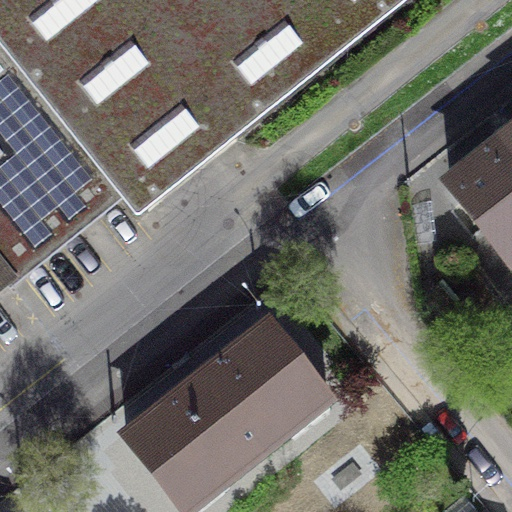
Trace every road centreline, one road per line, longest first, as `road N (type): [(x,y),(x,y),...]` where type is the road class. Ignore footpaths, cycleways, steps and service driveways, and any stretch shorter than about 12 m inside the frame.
road 1 (residential): [(0,468),(314,222)]
road 2 (residential): [(314,222),(511,466)]
road 3 (residential): [(314,222),(511,67)]
